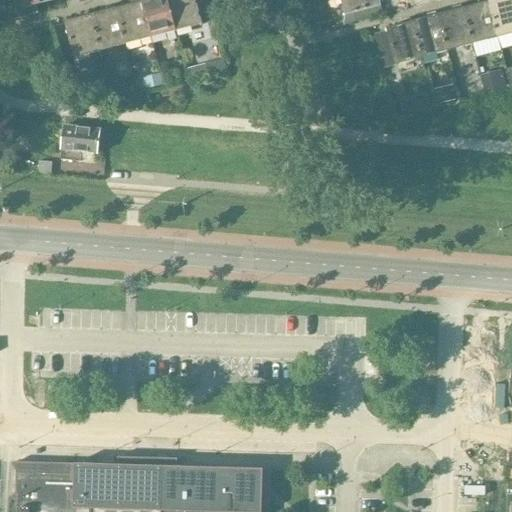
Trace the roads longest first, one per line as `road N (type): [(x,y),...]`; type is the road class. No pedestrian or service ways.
road 1 (tertiary): [(452,274),(0,240)]
road 2 (residential): [(445,435),(0,422)]
road 3 (residential): [(452,274),(445,435)]
